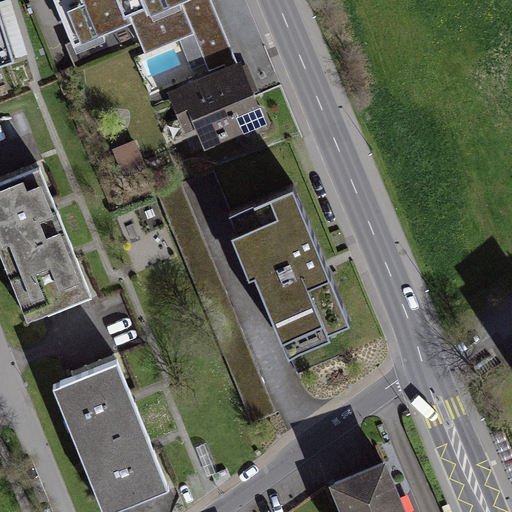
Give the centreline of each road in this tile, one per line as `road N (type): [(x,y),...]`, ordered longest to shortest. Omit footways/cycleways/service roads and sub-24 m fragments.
road 1 (residential): [(276,0),(424,368)]
road 2 (residential): [(424,368),(218,511)]
road 3 (residential): [(424,368),(485,511)]
road 4 (residential): [(63,511),(10,384)]
